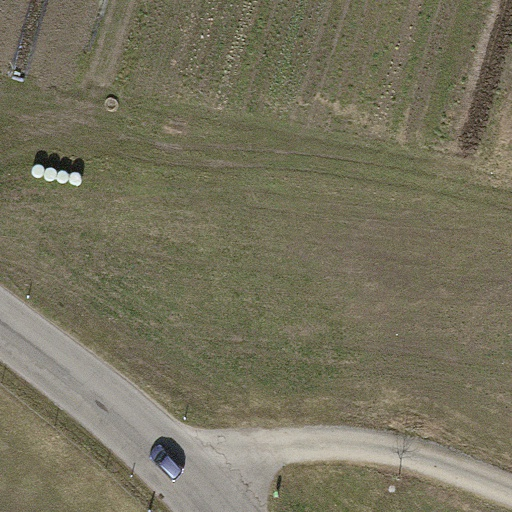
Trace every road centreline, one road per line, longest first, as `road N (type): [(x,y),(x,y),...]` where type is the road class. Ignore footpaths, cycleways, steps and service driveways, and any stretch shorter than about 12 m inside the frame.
road 1 (track): [(205,483),(286,447),(415,460),(511,497)]
road 2 (residential): [(221,511),(205,483),(0,330)]
